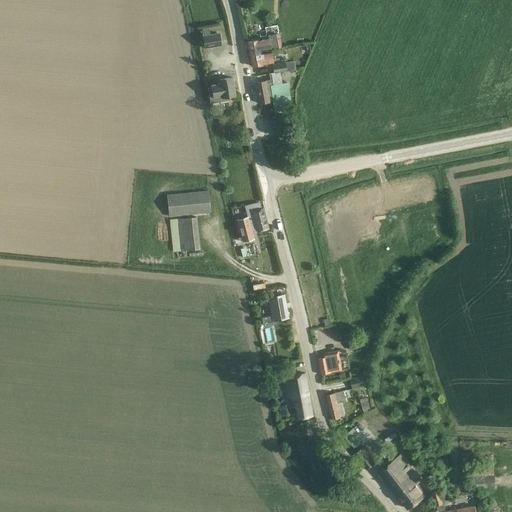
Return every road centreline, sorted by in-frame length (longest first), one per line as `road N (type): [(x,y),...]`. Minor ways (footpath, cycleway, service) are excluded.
road 1 (tertiary): [(395,511),(325,423),(271,211),(272,179)]
road 2 (unclassified): [(272,179),(511,134)]
road 3 (tertiary): [(272,179),(257,153),(229,0)]
